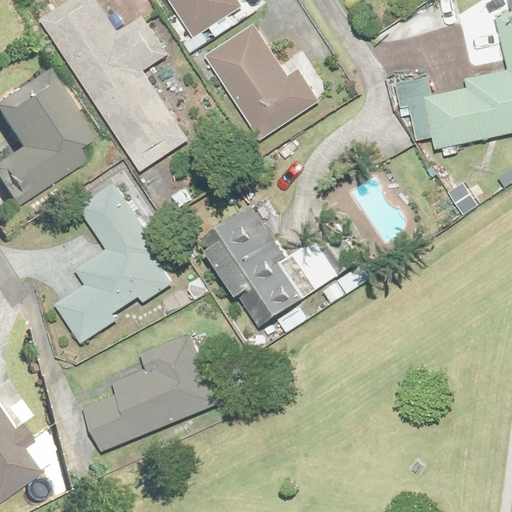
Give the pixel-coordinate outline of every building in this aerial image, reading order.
[(122,36),(98,0),(80,0),(47,22),(145,173),(193,142),(148,73),(171,57),(147,20),(122,36)] [(172,0),(197,41),(223,25),(227,32),(250,18),(238,0),(172,0)] [(400,83),(406,113),(417,110),(424,141),(438,138),(440,151),(511,135),(511,14),(503,17),(511,61),(511,72),(471,81),(472,90),(435,98),(431,76),(400,83)] [(292,82),(259,28),(211,57),(262,141),(322,104),(304,75),(292,82)] [(93,141),(49,72),(0,103),(0,116),(22,152),(0,165),(0,185),(16,210),(83,167),(74,153),(93,141)] [(182,284),(122,178),(82,200),(111,252),(80,269),(92,289),(62,306),(84,344),(121,324),(116,314),(145,298),(147,303),(182,284)] [(260,330),(281,317),(289,329),(311,315),(304,303),(342,280),(319,241),(300,253),(268,201),(204,240),(260,330)] [(222,405),(194,336),(148,354),(154,370),(120,384),(124,395),(89,409),(106,452),(222,405)] [(0,505),(56,467),(38,442),(26,450),(0,412),(0,505)]
